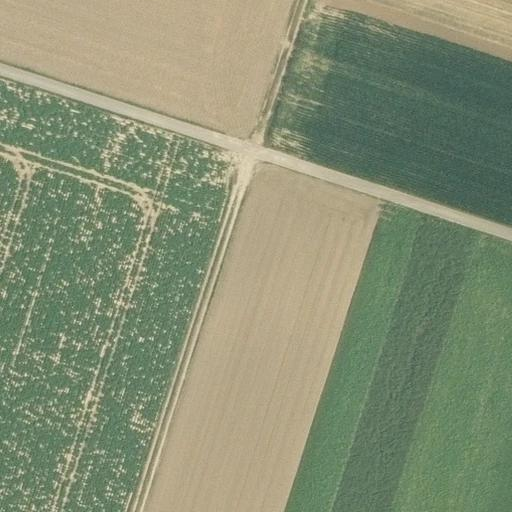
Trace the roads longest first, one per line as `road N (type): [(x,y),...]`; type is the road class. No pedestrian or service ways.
road 1 (track): [(0,72),(511,237)]
road 2 (track): [(302,0),(137,511)]
